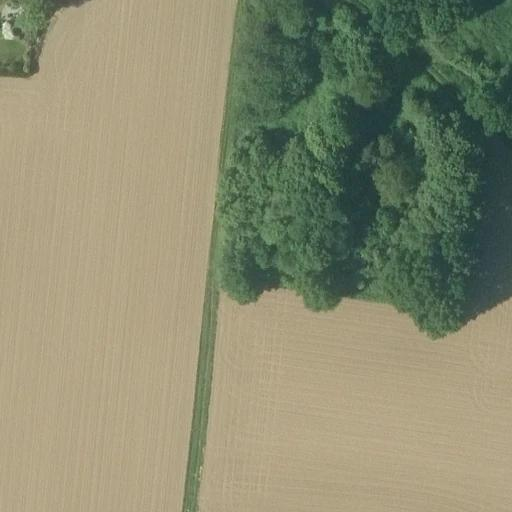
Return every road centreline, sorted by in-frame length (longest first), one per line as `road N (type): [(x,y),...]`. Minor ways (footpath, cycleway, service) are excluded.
road 1 (track): [(249,0),(218,329),(191,511)]
road 2 (track): [(511,148),(401,39),(334,0)]
